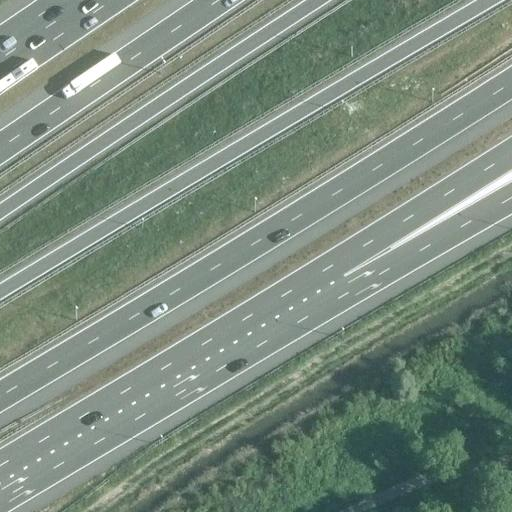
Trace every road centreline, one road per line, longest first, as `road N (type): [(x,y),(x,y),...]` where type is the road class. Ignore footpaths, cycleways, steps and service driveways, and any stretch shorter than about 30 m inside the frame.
road 1 (motorway): [(0,394),(511,80)]
road 2 (motorway): [(0,290),(487,0)]
road 3 (motorway): [(0,483),(335,278)]
road 4 (motorway): [(0,213),(319,0)]
road 5 (motorway): [(221,0),(0,150)]
road 6 (motorway): [(335,278),(511,151)]
road 7 (motorway): [(335,278),(511,197)]
